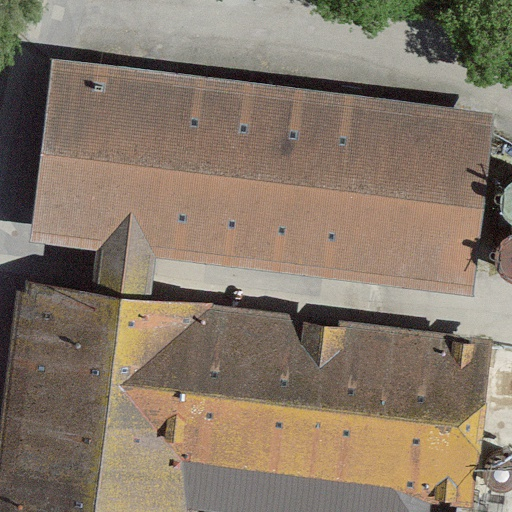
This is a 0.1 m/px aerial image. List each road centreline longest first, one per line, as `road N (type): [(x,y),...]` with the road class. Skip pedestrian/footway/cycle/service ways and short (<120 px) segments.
road 1 (residential): [(89,0),(298,23),(511,86)]
road 2 (residential): [(0,168),(37,0)]
